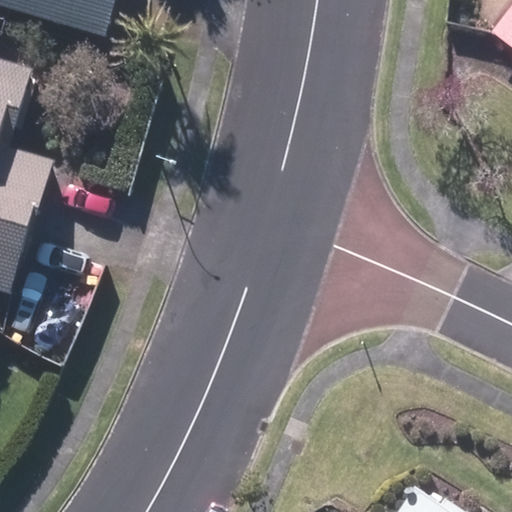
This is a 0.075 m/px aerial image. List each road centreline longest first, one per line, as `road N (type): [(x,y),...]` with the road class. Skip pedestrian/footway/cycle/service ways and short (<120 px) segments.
road 1 (residential): [(511,321),(270,215)]
road 2 (residential): [(177,459),(270,215)]
road 3 (residential): [(270,215),(317,0)]
